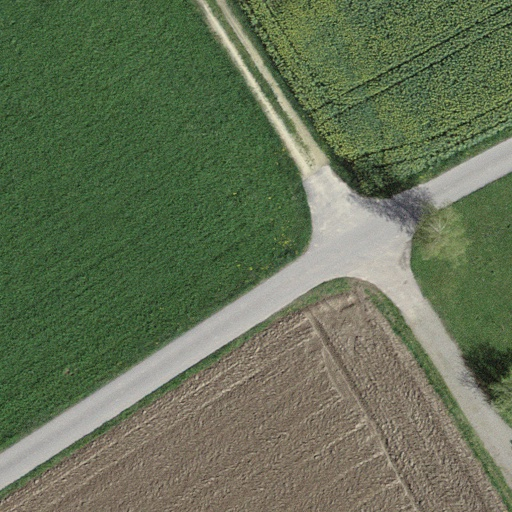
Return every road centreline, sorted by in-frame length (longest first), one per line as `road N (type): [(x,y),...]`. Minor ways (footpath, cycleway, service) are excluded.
road 1 (unclassified): [(511,168),(340,259),(0,477)]
road 2 (track): [(212,0),(382,237),(511,459)]
